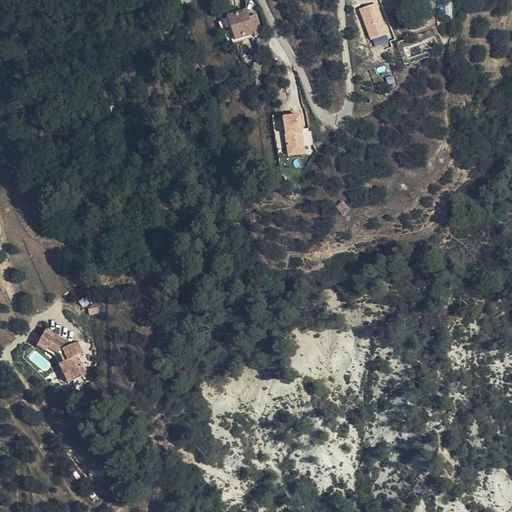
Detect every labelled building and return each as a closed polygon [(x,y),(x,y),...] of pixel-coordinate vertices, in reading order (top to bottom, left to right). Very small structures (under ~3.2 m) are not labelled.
[(389,42),(378,1),(359,7),(371,47),(389,42)] [(445,22),(452,22),(456,4),(444,4),(445,22)] [(253,22),(252,19),(249,20),(246,11),(227,18),(235,41),(254,36),(255,39),(255,38),(262,36),(257,20),(253,22)] [(462,57),(462,60),(462,62),(464,63),(466,64),(468,64),(470,64),(472,63),(473,61),(473,59),(473,57),(472,55),(469,53),(466,53),(465,54),(463,55),(462,57)] [(252,80),(263,80),(261,62),(253,63),(254,68),(251,67),(252,80)] [(305,154),(302,112),(283,113),(286,156),(305,154)] [(344,216),(350,210),(343,202),(337,209),(344,216)] [(74,364),(72,351),(69,351),(45,334),(35,348),(52,361),(59,388),(78,384),(72,365),(74,364)]
